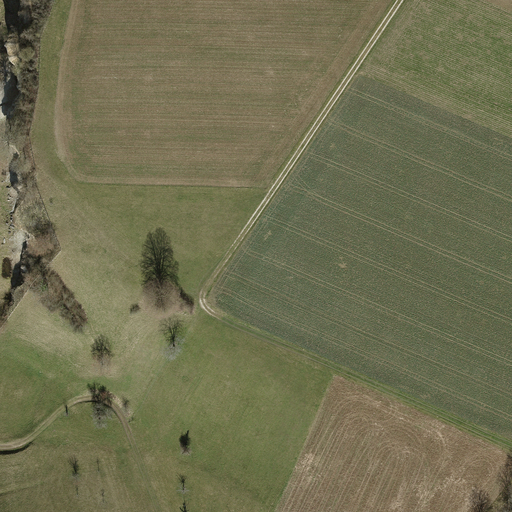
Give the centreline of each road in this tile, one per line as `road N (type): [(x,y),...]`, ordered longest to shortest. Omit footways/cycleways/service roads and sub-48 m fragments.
road 1 (track): [(400,0),(203,292)]
road 2 (track): [(511,444),(205,306)]
road 3 (track): [(0,447),(82,397),(106,399),(126,423)]
